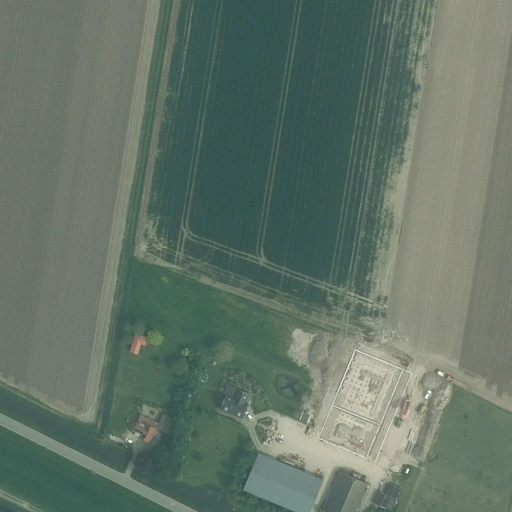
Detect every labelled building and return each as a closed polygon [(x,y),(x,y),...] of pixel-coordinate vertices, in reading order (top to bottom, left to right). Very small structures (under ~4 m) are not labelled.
[(135,333),(130,352),(138,354),(141,344),(145,346),(148,337),(135,333)] [(355,349),(318,439),(375,463),(412,373),(355,349)] [(248,397),(235,391),(232,400),(225,397),(218,413),(241,423),(248,406),(245,405),(248,397)] [(303,413),(300,421),(307,424),(311,416),(303,413)] [(150,441),(155,430),(158,423),(151,419),(141,414),(132,433),(150,441)] [(171,436),(178,421),(168,416),(161,431),(171,436)] [(309,511),(322,479),(257,454),(242,490),(297,511),(309,511)] [(354,511),(367,483),(339,472),(323,510),(321,509),(319,511),(354,511)] [(389,484),(383,498),(392,502),(398,488),(389,484)]
